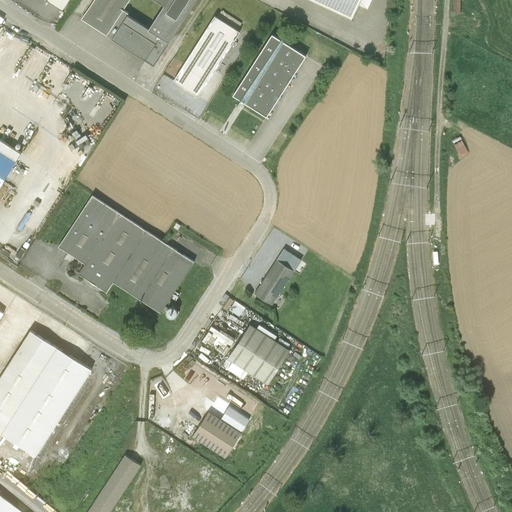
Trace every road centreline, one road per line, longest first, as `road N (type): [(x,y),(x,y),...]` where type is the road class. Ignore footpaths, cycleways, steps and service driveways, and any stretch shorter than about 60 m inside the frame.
road 1 (unclassified): [(0,269),(139,358),(161,359),(182,344),(271,202),(265,179),(248,162),(0,3)]
road 2 (track): [(446,0),(436,210)]
